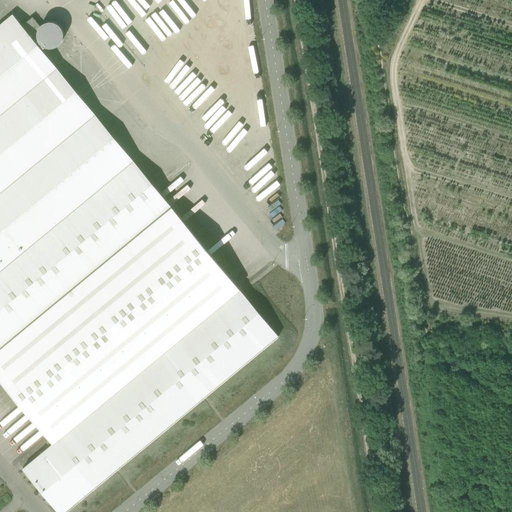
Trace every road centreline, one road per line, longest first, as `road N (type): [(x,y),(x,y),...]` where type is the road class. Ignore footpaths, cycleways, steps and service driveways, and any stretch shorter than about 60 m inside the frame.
road 1 (track): [(378,511),(297,0)]
road 2 (unclassified): [(58,0),(280,255),(306,261)]
road 3 (tertiary): [(306,261),(311,337),(288,378),(125,511)]
road 4 (tertiary): [(265,0),(306,261)]
road 5 (unknown): [(225,0),(133,91)]
